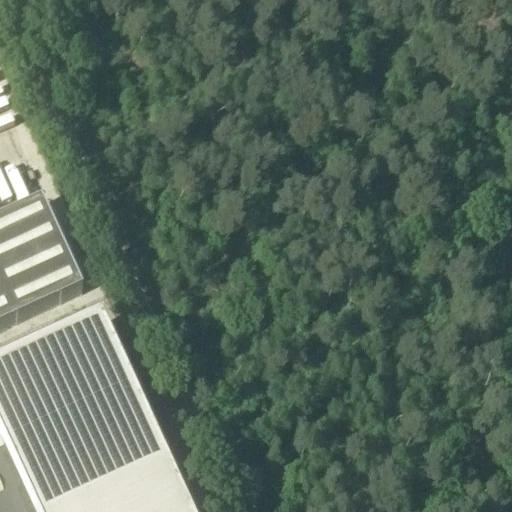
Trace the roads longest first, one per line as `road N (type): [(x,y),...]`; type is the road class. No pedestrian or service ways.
road 1 (track): [(232,511),(8,0)]
road 2 (track): [(160,346),(511,202)]
